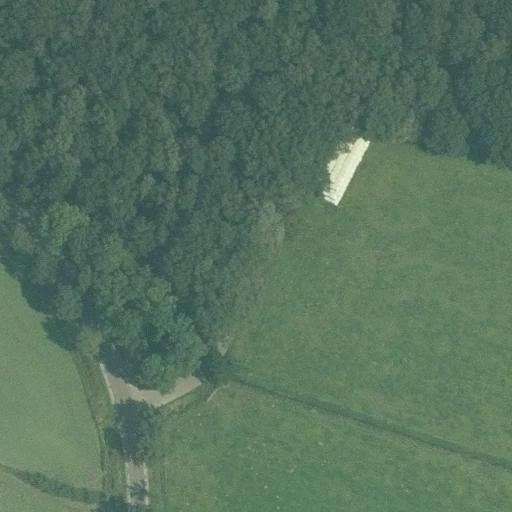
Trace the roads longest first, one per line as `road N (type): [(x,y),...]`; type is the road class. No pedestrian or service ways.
road 1 (unclassified): [(129,419),(209,366),(382,0)]
road 2 (tertiary): [(129,419),(95,326),(45,248),(0,204)]
